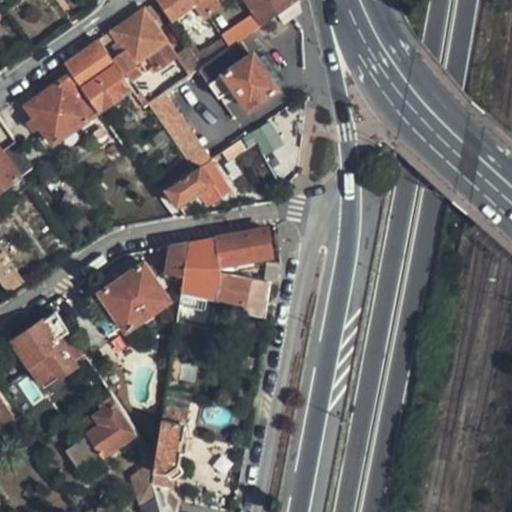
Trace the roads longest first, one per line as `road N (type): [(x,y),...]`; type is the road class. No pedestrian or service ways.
road 1 (trunk): [(441,0),(343,511)]
road 2 (trunk): [(374,511),(464,0)]
road 3 (residential): [(313,212),(118,243),(0,327)]
road 4 (trunk): [(349,175),(344,270),(297,511)]
road 5 (residential): [(313,212),(257,511)]
road 6 (primary): [(511,187),(405,90),(356,0)]
road 7 (trunk): [(339,0),(349,175)]
road 8 (residential): [(0,91),(128,0)]
